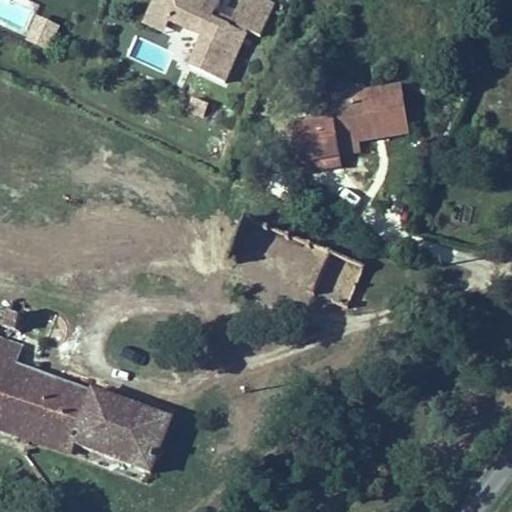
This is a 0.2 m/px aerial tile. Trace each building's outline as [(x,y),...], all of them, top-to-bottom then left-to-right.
[(155,0),(144,26),(167,36),(171,27),(199,39),(189,64),(232,81),(250,37),(263,42),(279,5),(267,0),(245,0),(238,19),(217,10),(220,1),(216,0),(155,0)] [(36,16),(25,40),(49,52),(61,27),(36,16)] [(356,105),(334,108),(336,121),(298,126),(305,176),(344,171),(342,156),(363,153),(362,143),(411,137),(404,85),(354,92),(356,105)] [(354,92),(332,95),(334,108),(356,105),(354,92)] [(190,98),(185,113),(204,119),(209,104),(190,98)] [(468,225),(471,207),(453,204),(450,222),(468,225)] [(249,222),(231,270),(259,281),(278,233),(249,222)] [(368,269),(332,256),(318,296),(353,309),(368,269)] [(25,318),(11,313),(6,327),(21,332),(25,318)] [(176,423),(19,367),(26,346),(0,336),(0,432),(76,459),(79,452),(156,480),(176,423)]
